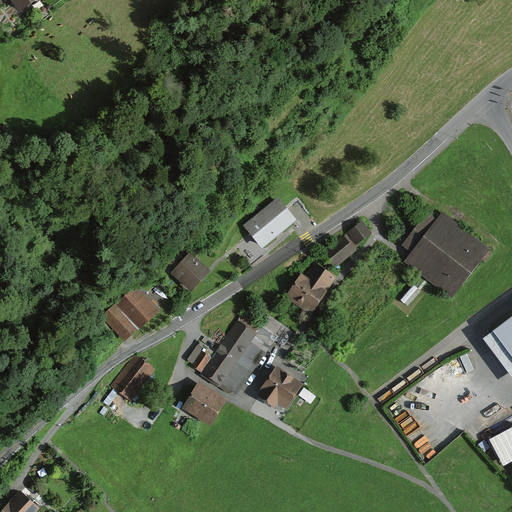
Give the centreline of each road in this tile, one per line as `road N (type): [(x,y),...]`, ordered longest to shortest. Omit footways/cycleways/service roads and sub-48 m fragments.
road 1 (residential): [(488,94),(367,199),(86,384)]
road 2 (residential): [(511,298),(372,400)]
road 3 (residential): [(0,510),(86,384)]
